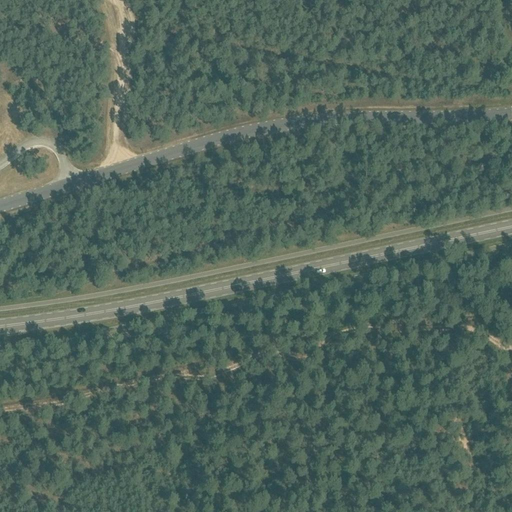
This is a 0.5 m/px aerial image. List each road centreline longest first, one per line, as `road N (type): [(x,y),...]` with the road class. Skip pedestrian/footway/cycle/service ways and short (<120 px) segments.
road 1 (track): [(511,351),(467,324),(424,316),(0,411)]
road 2 (primary): [(0,325),(148,303),(511,227)]
